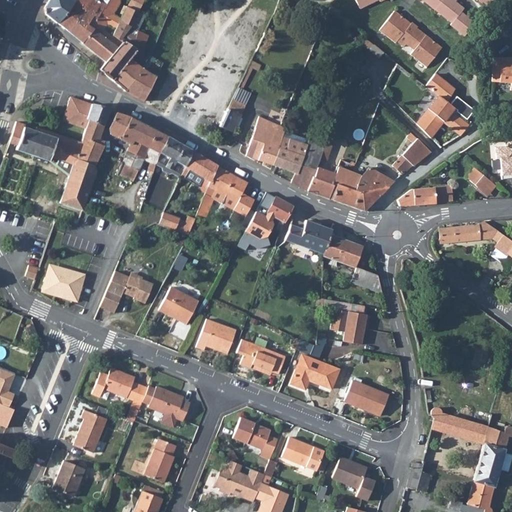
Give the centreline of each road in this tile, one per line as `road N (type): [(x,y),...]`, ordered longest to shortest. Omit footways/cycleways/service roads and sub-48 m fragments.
road 1 (tertiary): [(383,230),(302,199),(65,76)]
road 2 (residential): [(0,265),(21,301),(37,311),(224,386)]
road 3 (residential): [(403,456),(411,371),(387,266),(390,245)]
road 4 (residential): [(224,386),(403,456)]
road 5 (residential): [(390,221),(385,205),(394,189),(477,130),(474,91)]
road 6 (residential): [(224,386),(180,511)]
road 7 (residential): [(409,240),(511,321)]
